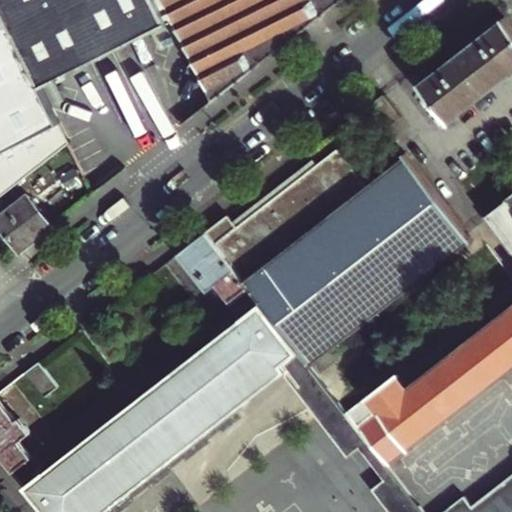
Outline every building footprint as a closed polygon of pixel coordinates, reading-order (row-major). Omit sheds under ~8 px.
[(0,0),(0,7),(40,88),(173,20),(162,0),(0,0)] [(162,0),(173,20),(213,101),(342,0),(162,0)] [(17,182),(67,143),(40,88),(0,7),(0,197),(2,196),(17,182)] [(511,25),(505,17),(503,18),(504,21),(424,83),(422,81),(420,82),(445,115),(451,123),(453,122),(452,119),(511,72),(511,25)] [(339,148),(319,164),(239,226),(218,243),(253,289),(264,304),(312,365),(315,368),(316,367),(314,365),(471,242),(472,243),(475,241),(407,152),(405,154),(406,156),(368,185),(339,148)] [(315,158),(234,220),(239,226),(319,164),(315,158)] [(7,203),(2,196),(0,197),(0,221),(21,249),(53,224),(26,189),(7,203)] [(511,197),(510,199),(509,198),(507,199),(508,201),(487,217),(511,249),(511,197)] [(230,214),(208,230),(218,243),(239,226),(234,220),(230,214)] [(253,289),(218,243),(208,230),(180,252),(212,292),(223,284),(236,301),(253,289)] [(152,274),(137,285),(157,310),(171,299),(152,274)] [(253,289),(236,301),(248,316),(264,304),(253,289)] [(264,304),(248,316),(49,472),(29,488),(49,511),(112,511),(291,374),(352,452),(361,445),(369,439),(361,427),(315,368),(312,365),(264,304)] [(362,426),(361,427),(369,439),(392,468),(394,467),(393,465),(411,450),(413,452),(414,451),(413,449),(511,372),(511,312),(413,390),(403,377),(405,376),(403,374),(371,399),(373,401),(374,400),(384,412),(363,428),(362,426)] [(60,385),(41,360),(27,371),(46,396),(60,385)] [(20,422),(0,396),(0,452),(17,472),(37,456),(25,441),(36,432),(25,418),(20,422)] [(417,511),(423,507),(392,468),(369,439),(361,445),(388,479),(377,488),(396,511),(417,511)] [(37,456),(17,472),(29,488),(49,472),(37,456)] [(472,495),(450,511),(511,511),(511,480),(481,505),(472,495)]
